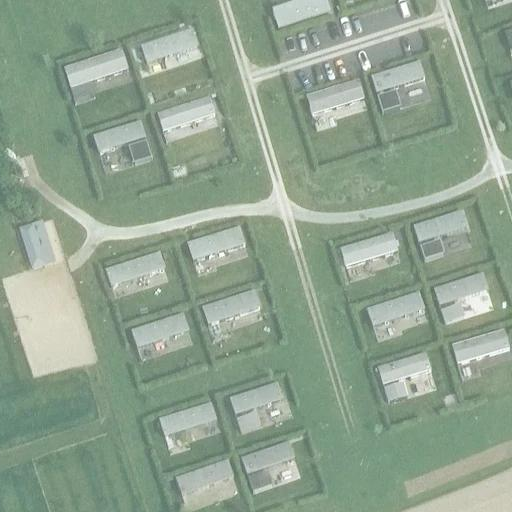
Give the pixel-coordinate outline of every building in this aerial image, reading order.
[(323,0),(307,0),(274,10),(279,28),(327,13),(323,0)] [(511,30),(503,33),(508,51),(511,50),(511,30)] [(192,32),(144,47),(149,64),(198,49),(192,32)] [(121,52),(63,71),(69,90),(127,72),(121,52)] [(419,64),(370,78),(381,116),(399,110),(394,94),(390,95),(389,91),(420,82),(424,81),(419,64)] [(356,84),(308,99),(313,116),(361,101),(356,84)] [(88,85),(71,90),(75,104),(93,99),(88,85)] [(209,101),(161,116),(166,133),(214,118),(209,101)] [(139,124),(92,139),(97,155),(131,145),(132,149),(128,150),(134,167),(151,161),(139,124)] [(460,214),(412,229),(423,263),(442,257),(438,244),(433,245),(431,241),(436,239),(465,230),(460,214)] [(51,257),(64,254),(53,216),(41,220),(51,257)] [(237,229),(189,244),(194,261),(242,246),(237,229)] [(389,236),(341,250),(346,268),(394,253),(389,236)] [(156,255),(108,270),(113,287),(162,272),(156,255)] [(482,276),(433,291),(444,326),(463,320),(458,307),(453,308),(452,304),(457,302),(487,293),(482,276)] [(253,295),(204,310),(210,327),(258,312),(253,295)] [(418,295),(370,309),(375,327),(424,312),(418,295)] [(180,316),(132,331),(137,348),(185,334),(180,316)] [(501,334),(453,348),(458,366),(506,351),(501,334)] [(425,356),(376,370),(387,405),(406,399),(402,385),(397,387),(396,382),(430,372),(425,356)] [(277,385),(229,401),(240,435),(259,429),(254,415),(249,417),(248,413),(282,402),(277,385)] [(208,407),(160,422),(165,439),(214,424),(208,407)] [(288,444),(240,461),(252,495),(271,488),(266,475),(261,477),(260,473),(294,461),(288,444)] [(225,466),(177,481),(182,498),(230,483),(225,466)]
